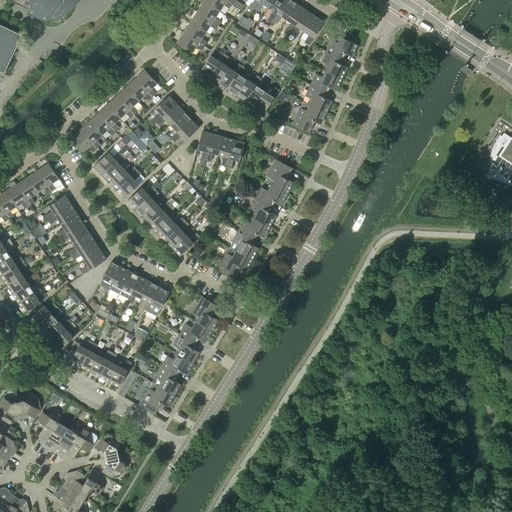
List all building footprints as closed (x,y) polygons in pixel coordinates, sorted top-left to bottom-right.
[(0,0),(0,70),(5,73),(22,35),(0,24),(0,0),(9,0),(29,9),(27,13),(47,22),(49,18),(54,21),(76,0),(0,0)] [(232,4),(225,0),(204,0),(204,1),(220,11),(224,5),(229,8),(232,4)] [(254,9),(260,0),(254,0),(250,6),(254,9)] [(269,8),(273,0),(260,0),(254,9),(259,12),(264,5),(269,8)] [(273,21),(286,0),(273,0),(269,8),(273,11),(268,18),(273,21)] [(287,20),(297,4),(290,0),(286,0),(273,21),(277,24),(282,16),(287,20)] [(220,11),(204,1),(197,11),(218,25),(221,21),(216,17),(220,11)] [(291,33),(306,10),(297,4),(287,20),(291,23),(286,30),(291,33)] [(305,32),(315,16),(306,10),(291,33),(295,36),(300,28),(305,32)] [(218,25),(197,11),(190,22),(206,32),(210,26),(215,30),(218,25)] [(250,28),(254,22),(243,15),(239,22),(250,28)] [(324,22),(315,16),(305,32),(309,35),(304,42),(309,45),(324,22)] [(206,32),(190,22),(183,32),(204,46),(207,42),(202,38),(206,32)] [(204,46),(183,32),(176,43),(192,53),(196,47),(201,50),(204,46)] [(256,46),(259,39),(251,35),(247,42),(256,46)] [(331,40),(326,51),(343,58),(345,54),(352,57),(357,44),(340,37),(338,43),(331,40)] [(209,77),(225,54),(220,51),(215,59),(211,55),(200,71),(209,77)] [(341,64),(343,58),(326,51),(321,62),(327,65),(325,71),(342,78),(347,67),(341,64)] [(287,59),(277,53),(274,59),(283,65),(287,59)] [(218,83),(229,67),(224,64),(229,57),(225,54),(209,77),(218,83)] [(296,65),(287,59),(283,65),(292,71),(296,65)] [(227,89),(243,66),(238,63),(233,71),(229,67),(218,83),(227,89)] [(236,95),(246,79),(242,76),(247,69),(243,66),(227,89),(236,95)] [(472,71),(464,66),(461,70),(469,75),(472,71)] [(145,70),(135,79),(153,97),(156,94),(152,89),(158,84),(145,70)] [(336,91),(342,78),(325,71),(322,77),(315,74),(310,85),(327,93),(330,88),(336,91)] [(245,101),(261,78),(256,75),(251,82),(246,79),(236,95),(245,101)] [(254,107),(265,91),(260,88),(265,81),(261,78),(245,101),(254,107)] [(153,97),(135,79),(126,87),(139,101),(144,96),(149,101),(153,97)] [(325,98),(327,93),(310,85),(305,96),(311,99),(309,105),(326,112),(332,100),(325,98)] [(268,86),(265,91),(254,107),(264,113),(279,90),(274,87),(273,89),(268,86)] [(139,101),(126,87),(117,96),(134,115),(138,111),(133,106),(139,101)] [(134,115),(117,96),(108,105),(120,118),(126,113),(130,118),(134,115)] [(156,123),(177,104),(169,96),(155,109),(159,113),(153,119),(156,123)] [(321,124),(326,112),(309,105),(303,102),(292,125),(309,132),(314,121),(321,124)] [(170,125),(184,112),(177,104),(156,123),(160,127),(166,121),(170,125)] [(120,118),(108,105),(99,113),(116,132),(119,128),(115,123),(120,118)] [(171,139),(191,120),(184,112),(170,125),(174,129),(168,135),(171,139)] [(116,132),(99,113),(89,122),(102,135),(108,130),(112,135),(116,132)] [(199,128),(191,120),(171,139),(175,142),(181,136),(185,141),(199,128)] [(102,135),(89,122),(80,130),(97,149),(101,145),(97,141),(102,135)] [(499,122),(497,130),(505,132),(507,123),(499,122)] [(97,149),(80,130),(70,139),(83,153),(89,148),(93,153),(97,149)] [(139,139),(131,131),(127,135),(135,143),(139,139)] [(205,160),(213,134),(202,131),(197,149),(203,150),(200,159),(205,160)] [(511,137),(511,138),(504,133),(501,136),(491,162),(490,162),(488,162),(487,162),(486,162),(485,163),(484,163),(484,164),(483,165),(482,165),(482,167),(481,168),(481,169),(481,170),(482,171),(482,173),(483,175),(484,176),(485,176),(486,177),(490,179),(497,180),(504,183),(511,185),(511,137)] [(152,141),(145,134),(141,138),(148,145),(152,141)] [(218,155),(223,137),(213,134),(205,160),(210,162),(213,153),(218,155)] [(226,166),(234,140),(223,137),(218,155),(224,156),(221,165),(226,166)] [(146,147),(139,140),(135,144),(142,151),(146,147)] [(245,143),(234,140),(226,166),(231,167),(234,159),(240,160),(245,143)] [(125,153),(130,145),(126,142),(121,150),(125,153)] [(103,174),(123,154),(119,151),(113,157),(109,152),(95,165),(103,174)] [(110,181),(124,168),(120,164),(126,158),(123,154),(103,174),(110,181)] [(273,164),(267,176),(273,179),(271,185),(287,194),(293,182),(287,179),(292,168),(280,162),(278,166),(273,164)] [(49,163),(38,170),(51,192),(56,189),(52,183),(59,179),(49,163)] [(117,189),(138,170),(134,166),(128,172),(124,168),(110,181),(117,189)] [(51,192),(38,170),(27,177),(37,193),(44,189),(47,195),(51,192)] [(141,174),(138,170),(117,189),(125,197),(139,185),(135,180),(141,174)] [(37,193),(27,177),(16,184),(30,206),(34,203),(31,197),(37,193)] [(30,206),(16,184),(6,191),(16,207),(22,203),(26,208),(30,206)] [(281,205),(287,194),(271,185),(268,190),(261,187),(255,198),(272,207),(274,202),(281,205)] [(136,209),(156,189),(152,186),(145,192),(141,187),(128,200),(136,209)] [(143,216),(157,204),(153,200),(159,193),(156,189),(136,209),(143,216)] [(16,207),(6,191),(0,194),(0,205),(9,219),(13,217),(10,211),(16,207)] [(47,219),(70,204),(64,195),(49,205),(52,210),(45,215),(47,219)] [(222,200),(215,198),(213,204),(219,207),(222,200)] [(269,211),(272,207),(255,198),(249,209),(256,212),(253,218),(269,227),(276,215),(269,211)] [(150,224),(170,205),(167,202),(160,208),(157,204),(143,216),(150,224)] [(76,213),(70,204),(47,219),(50,224),(58,219),(61,224),(76,213)] [(9,219),(0,205),(0,217),(1,216),(5,222),(9,219)] [(158,232),(171,219),(167,215),(174,209),(170,205),(150,224),(158,232)] [(213,205),(208,211),(214,217),(218,209),(213,205)] [(59,238),(82,223),(76,213),(61,224),(64,229),(56,233),(59,238)] [(165,240),(185,221),(182,217),(175,224),(171,219),(158,232),(165,240)] [(263,238),(269,227),(253,218),(250,223),(244,220),(238,230),(255,239),(257,234),(263,238)] [(25,220),(20,224),(26,233),(32,230),(25,220)] [(35,220),(28,223),(31,228),(37,225),(35,220)] [(173,248),(186,235),(182,231),(189,225),(185,221),(165,240),(173,248)] [(88,232),(82,223),(59,238),(62,242),(70,237),(73,242),(88,232)] [(37,226),(31,230),(36,237),(37,236),(38,238),(43,235),(37,226)] [(252,244),(255,239),(238,230),(232,241),(239,245),(236,251),(252,259),(258,247),(252,244)] [(94,240),(88,232),(73,242),(76,246),(68,251),(71,255),(94,240)] [(190,239),(186,235),(173,248),(180,256),(200,237),(196,233),(190,239)] [(0,250),(12,242),(9,238),(1,243),(0,240),(0,250)] [(84,260),(100,250),(94,240),(71,255),(73,260),(81,255),(84,260)] [(0,262),(10,256),(7,252),(15,247),(12,242),(0,250),(0,262)] [(252,259),(236,251),(229,247),(217,269),(234,278),(240,267),(246,271),(252,259)] [(106,259),(100,250),(84,260),(87,265),(80,270),(83,274),(106,259)] [(0,275),(0,276),(23,260),(20,256),(13,261),(10,256),(0,262),(0,275)] [(6,285),(22,275),(19,270),(26,265),(23,260),(0,276),(6,285)] [(109,289),(121,266),(111,261),(102,278),(107,281),(103,289),(108,291),(109,289)] [(121,266),(109,289),(119,294),(130,271),(121,266)] [(130,271),(119,294),(128,299),(140,276),(130,271)] [(12,294),(35,279),(33,274),(25,279),(22,275),(6,285),(12,294)] [(141,298),(149,281),(140,276),(128,299),(127,301),(132,303),(136,296),(141,298)] [(18,303),(34,292),(31,288),(38,283),(35,279),(12,294),(18,303)] [(146,311),(159,286),(149,281),(141,298),(146,301),(142,309),(146,311)] [(152,311),(157,314),(169,291),(159,286),(146,311),(151,313),(152,311)] [(37,297),(34,292),(18,303),(24,312),(47,297),(44,292),(37,297)] [(199,300),(192,312),(198,316),(195,321),(211,331),(218,319),(212,316),(218,305),(206,298),(203,303),(199,300)] [(37,326),(57,307),(53,304),(47,310),(43,305),(29,318),(37,326)] [(44,334),(58,321),(54,317),(60,311),(57,307),(37,326),(44,334)] [(76,324),(80,320),(76,315),(71,319),(76,324)] [(52,342),(72,323),(68,320),(62,326),(58,321),(44,334),(52,342)] [(205,343),(211,331),(195,321),(192,327),(186,323),(179,334),(196,344),(198,339),(205,343)] [(75,327),(72,323),(52,342),(59,350),(73,337),(69,333),(75,327)] [(144,338),(147,331),(139,327),(136,334),(144,338)] [(193,349),(196,344),(179,334),(173,345),(179,348),(176,354),(192,363),(199,352),(193,349)] [(80,367),(93,342),(88,340),(84,348),(79,345),(80,344),(74,340),(63,360),(70,363),(71,361),(80,367)] [(90,372),(98,355),(93,352),(97,345),(93,342),(80,367),(90,372)] [(99,377),(112,352),(107,350),(103,358),(98,355),(90,372),(99,377)] [(109,382),(117,365),(112,363),(116,355),(112,352),(99,377),(109,382)] [(173,359),(167,356),(161,366),(177,376),(180,371),(186,375),(186,374),(187,375),(191,369),(189,368),(192,363),(176,354),(173,359)] [(122,368),(117,365),(109,382),(118,387),(131,363),(127,360),(122,368)] [(174,380),(177,376),(161,366),(151,382),(158,386),(173,396),(180,384),(174,380)] [(131,370),(120,393),(126,396),(137,373),(131,370)] [(173,396),(158,386),(151,382),(138,405),(154,414),(158,408),(161,403),(167,407),(173,396)] [(23,400),(18,401),(21,414),(26,413),(34,418),(41,407),(39,399),(28,392),(23,400)] [(21,414),(18,401),(11,403),(4,398),(0,403),(0,417),(9,424),(14,416),(21,414)] [(37,420),(52,430),(58,421),(58,422),(63,414),(54,409),(51,414),(47,415),(42,412),(37,420)] [(68,428),(58,422),(58,421),(52,430),(47,437),(53,440),(48,448),(53,451),(68,428)] [(73,442),(73,443),(80,447),(88,452),(97,438),(96,435),(82,427),(78,434),(73,442)] [(73,442),(78,434),(68,428),(53,451),(58,455),(63,447),(68,450),(73,443),(73,442)] [(104,451),(105,458),(118,455),(117,448),(121,440),(111,434),(102,436),(96,446),(104,451)] [(5,447),(0,443),(0,458),(6,462),(10,456),(2,452),(5,447)] [(119,460),(118,455),(105,458),(106,463),(101,471),(112,477),(120,476),(127,465),(119,460)] [(93,469),(83,484),(83,485),(91,490),(99,495),(104,486),(98,483),(97,480),(101,474),(93,469)] [(83,485),(83,484),(75,479),(72,485),(65,480),(61,485),(85,500),(91,490),(83,485)] [(78,510),(79,510),(85,500),(61,485),(58,490),(66,495),(62,500),(70,505),(78,510)] [(0,511),(3,511),(14,495),(9,492),(5,500),(0,496),(0,511)] [(20,499),(14,495),(3,511),(19,511),(21,510),(15,506),(20,499)]
